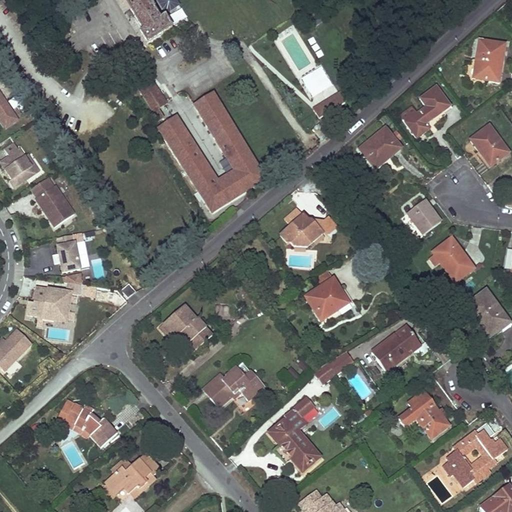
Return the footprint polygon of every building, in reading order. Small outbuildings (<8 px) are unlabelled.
[(119,0),(120,1),(121,0),(123,0),(143,31),(140,33),(147,44),(172,29),(165,17),(159,20),(147,0),(119,0)] [(502,64),(504,47),(479,43),(474,80),(497,83),(499,84),(500,83),(501,83),(502,81),(502,80),(504,69),(505,65),(502,64)] [(324,69),(302,78),(313,105),(335,96),(324,69)] [(167,105),(156,88),(143,96),(154,113),(159,109),(167,105)] [(450,108),(436,89),(421,100),(427,109),(406,124),(417,140),(424,135),(429,130),(426,125),(450,108)] [(345,104),(339,94),(313,110),(319,120),(345,104)] [(259,172),(212,96),(194,107),(234,172),(247,193),(265,182),(264,180),(269,177),(264,169),(259,172)] [(0,118),(5,126),(14,120),(0,98),(0,118)] [(165,118),(159,109),(154,113),(159,121),(165,118)] [(216,183),(176,119),(159,129),(211,214),(229,204),(216,183)] [(508,154),(489,128),(471,141),(483,158),(485,156),(493,166),(508,154)] [(400,150),(384,131),(360,151),(373,167),(391,154),(393,156),(400,150)] [(19,151),(0,163),(0,164),(8,176),(11,181),(9,182),(14,189),(35,175),(24,158),(19,151)] [(375,170),(393,156),(391,154),(373,167),(375,170)] [(39,173),(27,156),(24,158),(35,175),(39,173)] [(247,193),(234,172),(216,183),(229,204),(247,193)] [(47,179),(31,190),(36,199),(35,200),(44,214),(54,229),(74,216),(55,187),(53,188),(47,179)] [(432,214),(424,203),(408,215),(424,236),(440,224),(432,214)] [(303,218),(297,211),(284,221),(290,228),(280,237),(286,245),(289,243),(293,248),(307,249),(313,244),(314,237),(321,237),(326,233),(320,226),(317,223),(312,223),(309,225),(304,225),(300,221),(303,218)] [(337,231),(328,220),(320,226),(326,233),(329,237),(337,231)] [(73,236),(57,239),(59,247),(56,248),(58,258),(62,274),(80,271),(74,244),(73,236)] [(455,284),(473,271),(461,256),(451,241),(433,254),(435,257),(430,261),(435,268),(440,264),(455,284)] [(347,304),(332,281),(306,298),(320,322),(347,304)] [(135,293),(129,286),(122,292),(128,299),(135,293)] [(28,305),(27,316),(38,318),(37,320),(53,323),(54,320),(66,321),(70,298),(57,296),(58,293),(36,290),(35,297),(34,301),(42,302),(42,307),(34,306),(28,305)] [(78,296),(58,293),(57,296),(70,298),(66,321),(54,320),(53,323),(73,326),(78,296)] [(507,324),(485,293),(465,308),(482,332),(487,339),(507,324)] [(195,348),(197,350),(212,337),(197,320),(195,322),(183,308),(178,313),(181,318),(175,323),(171,319),(164,325),(175,339),(182,333),(195,348)] [(294,315),(291,310),(282,316),(285,321),(294,315)] [(181,318),(178,313),(171,319),(175,323),(181,318)] [(410,354),(418,348),(404,330),(371,354),(385,373),(406,357),(405,355),(408,352),(410,354)] [(0,369),(4,373),(31,345),(17,331),(5,343),(0,347),(0,369)] [(343,354),(325,365),(326,366),(334,377),(351,364),(343,354)] [(334,377),(326,366),(313,376),(321,387),(334,377)] [(247,401),(262,388),(249,373),(242,379),(234,369),(225,376),(226,377),(221,382),(218,377),(204,389),(211,397),(209,399),(213,403),(218,408),(231,396),(228,393),(235,387),(239,393),(247,401)] [(239,393),(235,387),(228,393),(231,396),(233,398),(239,393)] [(211,397),(204,389),(202,391),(209,399),(211,397)] [(427,400),(422,394),(418,397),(422,403),(427,400)] [(422,403),(418,397),(408,405),(412,411),(398,421),(404,428),(415,420),(430,441),(447,428),(436,413),(427,400),(422,403)] [(90,436),(101,449),(116,435),(109,428),(103,421),(97,427),(89,419),(93,411),(85,407),(83,411),(67,402),(59,418),(61,419),(85,431),(90,436)] [(290,459),(302,473),(318,458),(296,432),(306,423),(302,419),(313,410),(306,402),(269,434),(279,447),(273,452),(278,458),(284,465),(290,459)] [(369,411),(363,415),(368,421),(373,417),(369,411)] [(79,433),(87,440),(90,436),(85,431),(61,419),(59,422),(79,433)] [(455,452),(446,459),(448,463),(442,468),(449,478),(453,475),(463,488),(471,482),(474,485),(487,475),(485,472),(494,465),(492,462),(505,451),(501,445),(495,438),(490,442),(488,439),(492,435),(485,424),(453,448),(455,452)] [(155,462),(146,453),(143,455),(158,472),(161,469),(155,462)] [(158,472),(143,455),(130,468),(124,473),(120,469),(114,474),(105,483),(114,493),(122,486),(124,488),(128,493),(135,488),(137,490),(144,484),(147,487),(155,480),(152,477),(158,472)] [(130,468),(124,460),(111,471),(114,474),(120,469),(124,473),(130,468)] [(135,488),(128,493),(134,499),(147,487),(144,484),(137,490),(135,488)] [(124,488),(122,486),(114,493),(117,495),(124,488)] [(511,511),(511,494),(506,486),(493,496),(494,498),(478,509),(480,511),(511,511)] [(320,499),(315,492),(311,494),(317,502),(320,499)] [(317,502),(311,494),(301,502),(306,510),(304,511),(303,511),(342,511),(341,510),(337,511),(336,511),(325,496),(320,499),(317,502)] [(306,510),(301,502),(298,504),(304,511),(306,510)]
